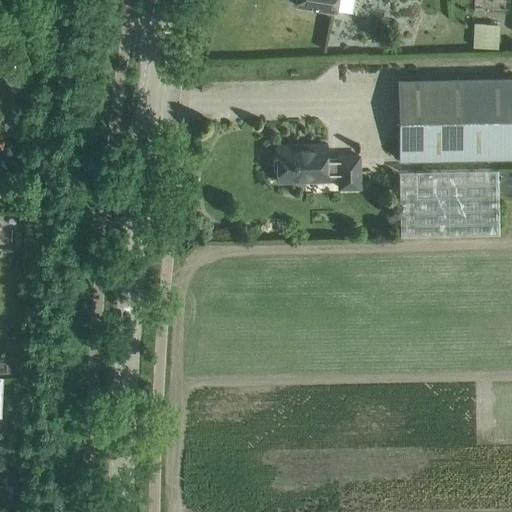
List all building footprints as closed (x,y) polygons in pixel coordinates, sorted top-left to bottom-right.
[(295,0),(295,5),(334,12),(336,0),(295,0)] [(339,0),(338,9),(351,11),(353,0),(339,0)] [(499,47),(500,23),(475,22),(474,46),(499,47)] [(3,73),(15,90),(33,77),(21,60),(3,73)] [(511,75),(459,77),(397,78),(399,160),(511,157),(511,75)] [(326,144),(308,145),(308,147),(299,147),(298,145),(276,145),(276,181),(327,180),(327,176),(337,175),(337,190),(360,189),(360,156),(326,156),(326,144)] [(496,169),(458,170),(398,171),(399,235),(497,234),(496,169)]
